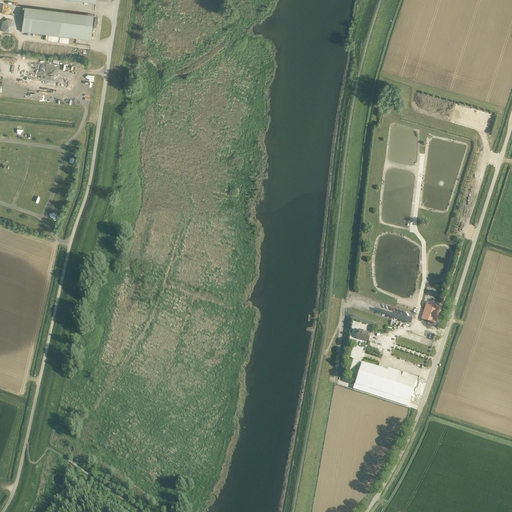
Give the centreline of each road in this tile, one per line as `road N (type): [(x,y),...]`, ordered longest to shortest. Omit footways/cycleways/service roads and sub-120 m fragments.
road 1 (unclassified): [(3,511),(91,175),(116,0)]
road 2 (unclassified): [(373,511),(410,447),(511,128)]
